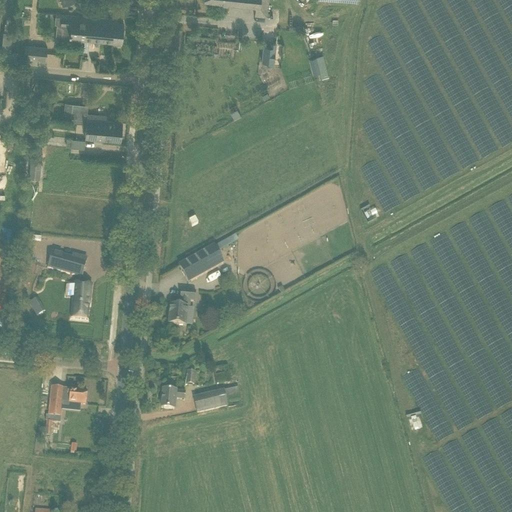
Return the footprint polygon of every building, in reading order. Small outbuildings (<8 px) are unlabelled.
[(203,0),(203,2),(213,3),(255,7),(254,17),(267,18),(267,17),(268,8),(267,8),(267,0),(203,0)] [(69,40),(69,38),(83,40),(85,16),(71,15),(58,13),(55,39),(69,40)] [(83,40),(111,43),(112,33),(103,32),(103,29),(100,28),(101,18),(85,16),(83,40)] [(112,33),(111,43),(121,44),(123,24),(114,23),(114,19),(101,18),(100,28),(103,29),(103,32),(112,33)] [(4,31),(4,42),(12,42),(13,31),(4,31)] [(26,58),(38,59),(45,60),(47,48),(28,46),(26,58)] [(263,46),(261,62),(267,62),(267,65),(272,66),(275,47),(263,46)] [(72,104),(71,119),(86,121),(86,119),(93,120),(93,123),(103,124),(102,131),(104,131),(103,140),(120,142),(122,122),(105,120),(106,116),(84,114),(85,105),(72,104)] [(237,110),(230,113),(235,121),(241,117),(237,110)] [(86,121),(84,138),(103,140),(104,131),(102,131),(103,124),(93,123),(93,120),(86,119),(86,121)] [(71,140),(70,148),(83,149),(84,142),(71,140)] [(30,158),(28,178),(39,179),(41,159),(30,158)] [(194,218),(189,221),(192,227),(198,223),(194,218)] [(213,246),(179,265),(189,283),(223,263),(213,246)] [(51,252),(47,268),(81,278),(82,278),(85,265),(72,261),(73,258),(71,257),(51,252)] [(73,256),(72,261),(85,265),(87,260),(73,256)] [(26,273),(19,272),(18,280),(25,281),(26,273)] [(72,303),(71,319),(88,321),(89,306),(90,306),(92,285),(80,284),(81,278),(76,276),(75,284),(74,284),(74,287),(73,290),(72,298),(72,303)] [(72,303),(73,290),(66,289),(65,302),(72,303)] [(196,293),(191,292),(181,291),(180,299),(181,299),(180,307),(170,306),(169,324),(185,326),(187,300),(195,300),(196,293)] [(38,299),(30,303),(37,317),(45,313),(38,299)] [(242,314),(245,308),(239,305),(237,311),(242,314)] [(75,340),(95,341),(95,330),(75,330),(75,340)] [(187,372),(186,384),(194,385),(195,372),(187,372)] [(216,385),(231,382),(229,372),(214,375),(216,385)] [(78,390),(51,387),(48,417),(60,417),(62,402),(86,405),(87,393),(78,392),(78,390)] [(161,408),(171,409),(174,410),(175,399),(185,399),(185,392),(175,392),(176,391),(163,390),(161,408)] [(192,398),(196,414),(227,407),(223,391),(192,398)] [(46,422),(44,442),(43,442),(43,448),(48,448),(48,443),(50,443),(52,422),(46,422)]
